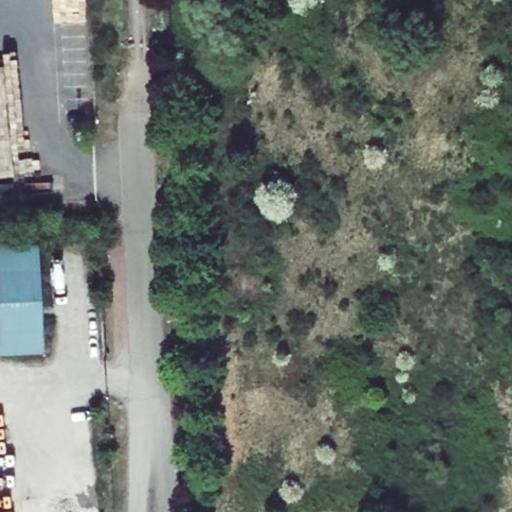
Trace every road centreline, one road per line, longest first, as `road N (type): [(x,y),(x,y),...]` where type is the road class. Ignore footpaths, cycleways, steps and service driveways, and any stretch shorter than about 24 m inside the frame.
road 1 (residential): [(149,346),(134,57)]
road 2 (residential): [(167,511),(149,346)]
road 3 (residential): [(149,346),(136,511)]
